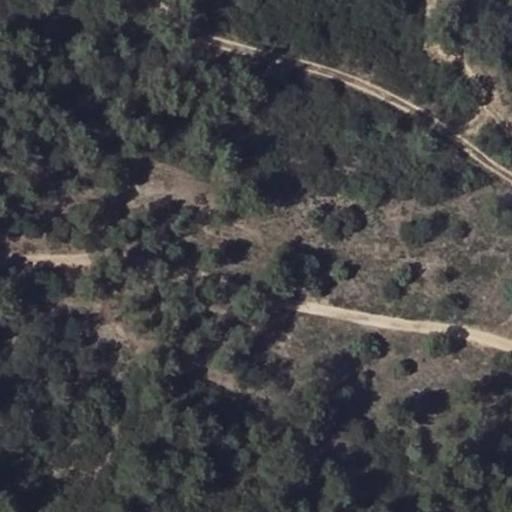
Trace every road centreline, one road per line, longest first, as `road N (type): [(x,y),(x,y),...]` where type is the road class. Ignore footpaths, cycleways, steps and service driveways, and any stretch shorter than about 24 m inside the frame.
road 1 (track): [(511,349),(250,300),(164,258),(0,251)]
road 2 (track): [(511,170),(391,93),(205,40)]
road 3 (track): [(511,133),(474,75),(438,45),(432,0)]
